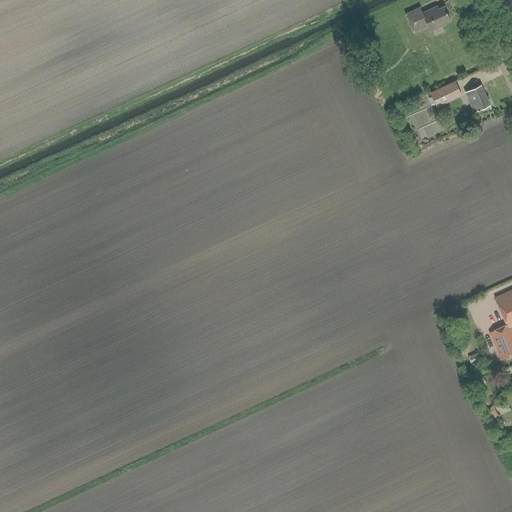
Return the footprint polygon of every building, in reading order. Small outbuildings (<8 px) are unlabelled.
[(420,8),(406,14),(414,33),(428,26),(430,32),(443,26),(441,23),(450,19),(444,7),(436,10),(434,8),(422,13),(420,8)] [(455,82),(431,93),(437,106),(461,95),(455,82)] [(480,86),(465,93),(474,112),(489,105),(480,86)] [(511,290),(495,299),(507,324),(509,328),(510,327),(511,326),(511,290)] [(507,324),(489,331),(502,359),(511,354),(511,330),(510,327),(509,328),(507,324)] [(474,376),(482,374),(479,361),(471,363),(474,376)] [(491,403),(485,390),(477,394),(483,407),(491,403)]
